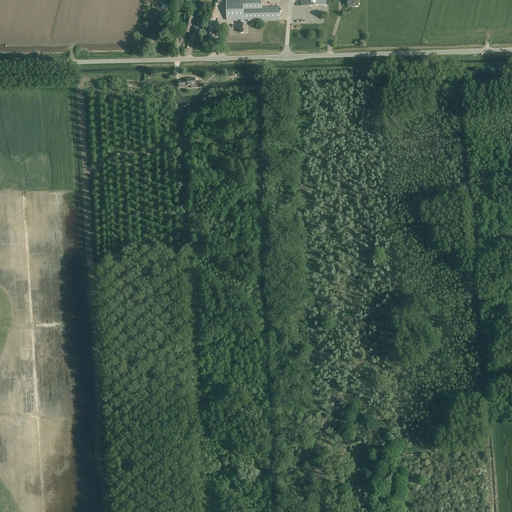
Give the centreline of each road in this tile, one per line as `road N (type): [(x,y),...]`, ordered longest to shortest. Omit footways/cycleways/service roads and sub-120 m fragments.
road 1 (unclassified): [(511,50),(0,60)]
road 2 (track): [(106,511),(83,110)]
